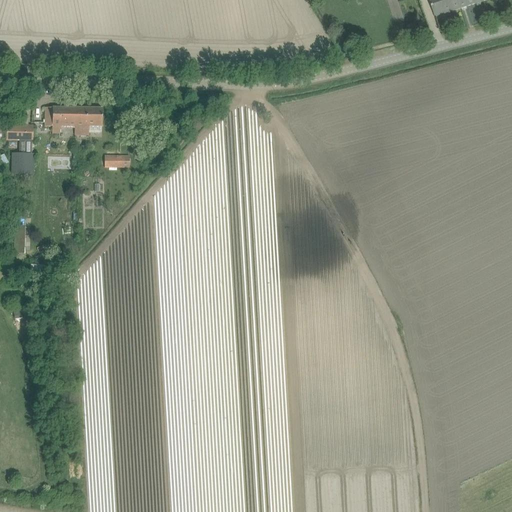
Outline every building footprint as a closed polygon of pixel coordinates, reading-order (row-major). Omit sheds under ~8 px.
[(464,7),(461,0),(430,0),(433,7),(436,17),(464,7)] [(59,126),(76,126),(85,126),(86,108),(45,108),(45,118),(45,127),(52,127),(52,134),(59,134),(59,126)] [(76,126),(75,136),(89,136),(89,126),(102,127),(102,119),(102,109),(86,108),(85,126),(76,126)] [(6,140),(33,141),(33,127),(6,126),(6,140)] [(129,168),(129,157),(104,157),(104,168),(116,168),(129,168)]
